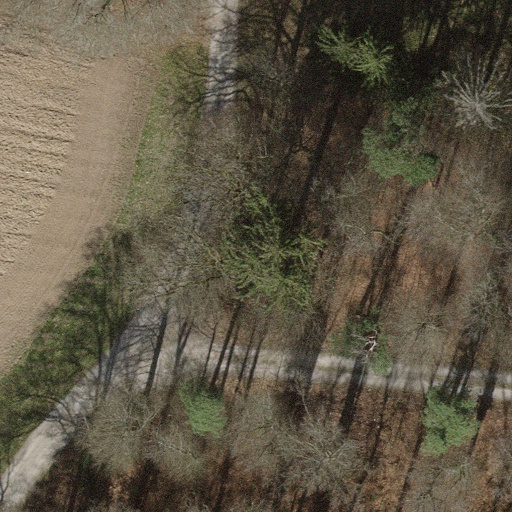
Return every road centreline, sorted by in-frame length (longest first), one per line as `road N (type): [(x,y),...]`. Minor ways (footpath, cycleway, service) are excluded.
road 1 (track): [(100,385),(210,351),(511,383)]
road 2 (track): [(234,0),(190,249),(100,385)]
road 3 (track): [(3,511),(100,385)]
